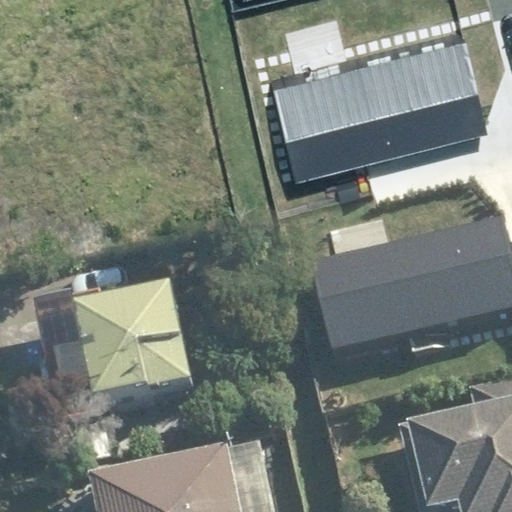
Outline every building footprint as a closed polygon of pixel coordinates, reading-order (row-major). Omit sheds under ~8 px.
[(287,80),(307,162),(504,116),(484,33),(287,80)] [(511,229),(332,272),(352,354),(511,316),(511,229)] [(162,300),(24,337),(54,450),(192,413),(162,300)] [(511,511),(511,393),(464,406),(468,420),(398,439),(417,511),(511,511)] [(157,511),(262,511),(251,463),(162,483),(168,510),(157,511)]
